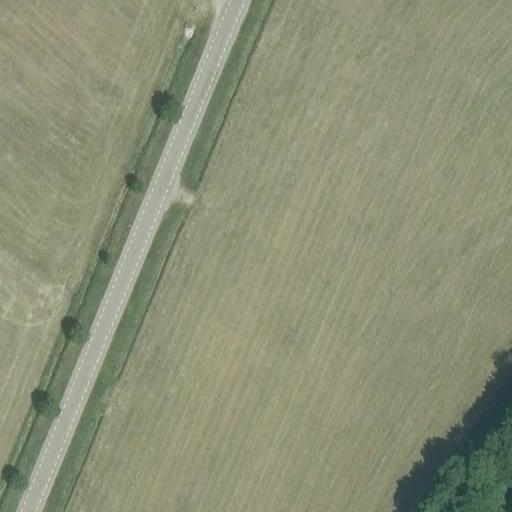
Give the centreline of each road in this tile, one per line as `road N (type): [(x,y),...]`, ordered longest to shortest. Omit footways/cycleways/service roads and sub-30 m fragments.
road 1 (unknown): [(161,179),(488,359),(418,433),(371,511)]
road 2 (unclassified): [(28,511),(232,0)]
